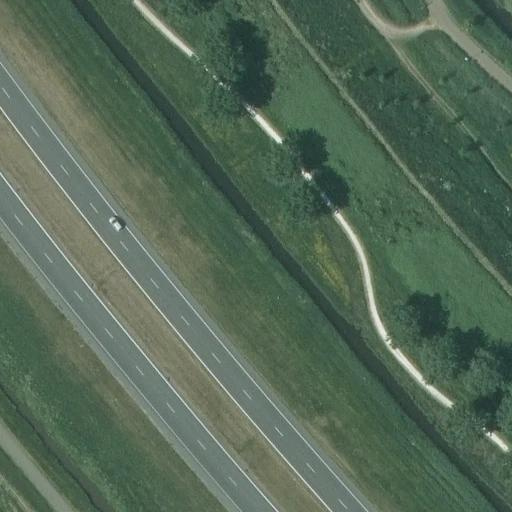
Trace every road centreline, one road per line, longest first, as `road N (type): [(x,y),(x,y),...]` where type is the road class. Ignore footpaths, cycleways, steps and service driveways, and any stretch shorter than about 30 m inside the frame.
road 1 (track): [(142,0),(304,172),(355,242),(366,303),(381,331),(433,394),(511,458)]
road 2 (trunk): [(346,511),(107,228),(0,82)]
road 3 (trunk): [(0,198),(259,511)]
